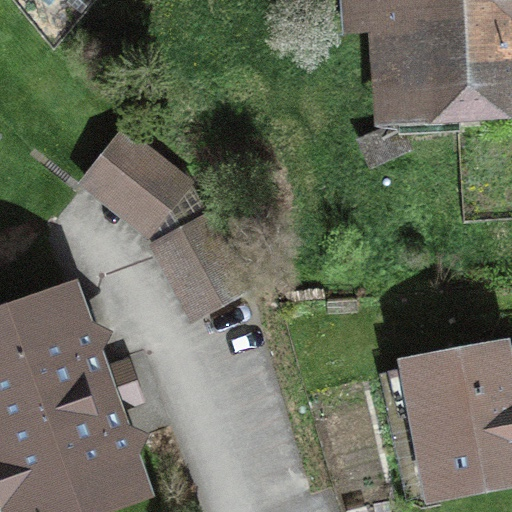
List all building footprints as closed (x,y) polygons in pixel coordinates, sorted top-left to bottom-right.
[(511,0),(352,0),(354,23),(398,21),(404,130),(456,127),(455,107),(511,103),(511,0)] [(378,158),(399,145),(390,130),(369,143),(378,158)] [(151,228),(188,181),(124,131),(87,178),(151,228)] [(250,285),(212,213),(159,242),(196,313),(250,285)] [(0,314),(0,470),(14,511),(73,511),(142,488),(129,452),(136,437),(121,429),(113,409),(142,398),(128,358),(99,368),(92,349),(99,333),(84,326),(71,289),(0,314)] [(511,352),(392,377),(401,422),(422,417),(438,496),(511,480),(511,414),(508,416),(506,403),(511,402),(511,352)]
